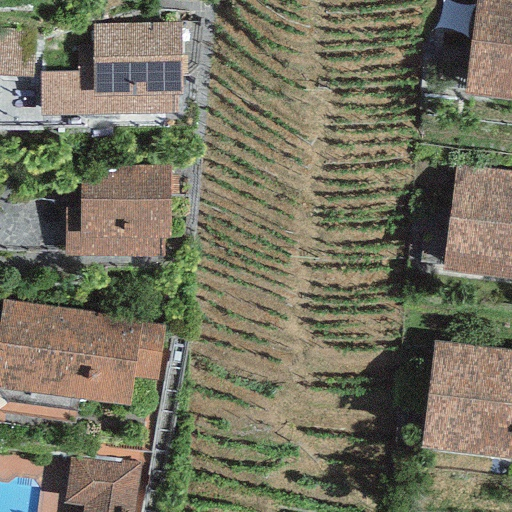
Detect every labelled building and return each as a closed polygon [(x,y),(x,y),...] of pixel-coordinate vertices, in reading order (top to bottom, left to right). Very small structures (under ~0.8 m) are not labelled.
[(511,0),(476,0),(463,107),(511,113),(511,0)] [(180,28),(93,27),(92,45),(77,45),(77,75),(41,74),(40,120),(92,121),(92,123),(178,125),(180,28)] [(65,212),(64,265),(163,267),(163,250),(169,250),(171,166),(79,164),(78,213),(65,212)] [(511,176),(455,170),(440,285),(511,294),(511,176)] [(129,329),(4,308),(0,331),(0,397),(2,398),(1,408),(75,420),(76,412),(129,421),(135,385),(156,388),(166,330),(130,324),(129,329)] [(511,357),(434,348),(420,460),(511,470),(511,357)] [(135,511),(142,466),(68,455),(61,505),(83,508),(82,511),(135,511)]
